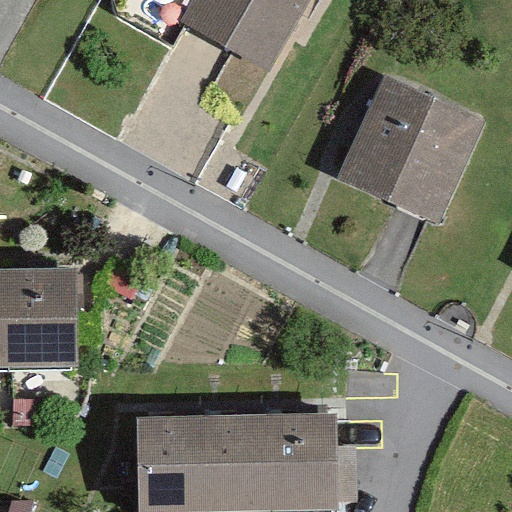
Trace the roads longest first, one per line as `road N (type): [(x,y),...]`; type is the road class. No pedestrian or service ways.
road 1 (residential): [(0,105),(477,379)]
road 2 (residential): [(477,379),(414,511)]
